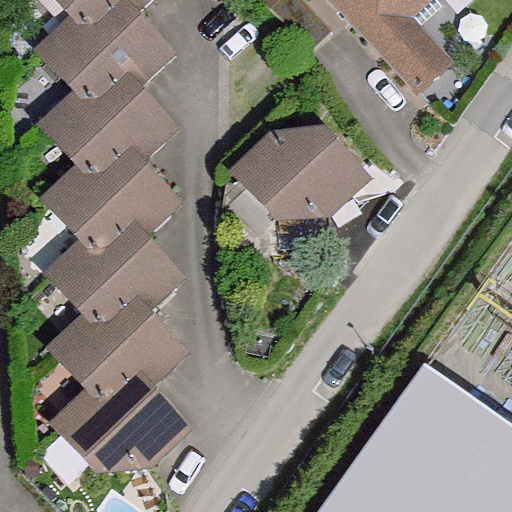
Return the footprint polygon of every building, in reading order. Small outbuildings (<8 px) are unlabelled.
[(166,61),(128,19),(110,0),(105,0),(78,24),(43,57),(81,99),(112,72),(131,94),(166,61)] [(55,0),(78,24),(105,0),(110,0),(128,19),(149,0),(55,0)] [(332,34),(300,0),(280,0),(269,11),(310,54),(332,34)] [(333,0),(418,93),(447,67),(386,0),(333,0)] [(131,94),(112,72),(81,99),(46,131),(85,173),(115,146),(134,168),(170,136),(131,94)] [(274,147),(239,180),(277,222),(328,217),(362,184),(324,142),(274,147)] [(134,168),(115,146),(85,173),(49,206),(88,248),(117,223),(137,243),(173,210),(134,168)] [(176,285),(137,243),(117,223),(88,248),(52,280),(91,323),(121,298),(141,318),(176,285)] [(141,318),(121,298),(91,323),(56,355),(94,397),(122,372),(144,393),(179,360),(141,318)] [(144,393),(122,372),(94,397),(58,430),(97,472),(148,467),(182,435),(144,393)] [(511,511),(511,435),(425,373),(325,511),(511,511)]
